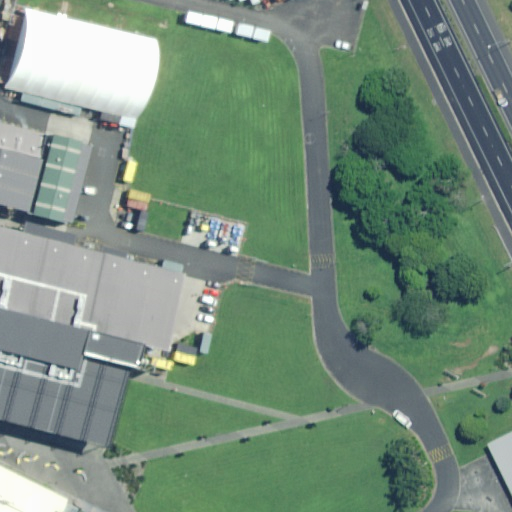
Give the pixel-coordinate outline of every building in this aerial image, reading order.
[(27,7),(6,88),(134,120),(154,39),(27,8),(27,7)] [(0,208),(72,226),(92,147),(0,124),(0,208)] [(143,213),(122,208),(118,227),(139,231),(143,213)] [(75,236),(24,223),(21,235),(72,248),(75,236)] [(0,421),(107,449),(127,369),(134,371),(140,346),(165,352),(184,275),(124,261),(98,254),(72,248),(21,235),(0,229),(0,421)] [(126,254),(100,247),(98,254),(124,261),(126,254)] [(511,429),(486,442),(490,451),(511,495),(511,429)] [(76,511),(67,511),(62,509),(69,495),(0,462),(0,511),(82,511),(78,510),(76,511)]
